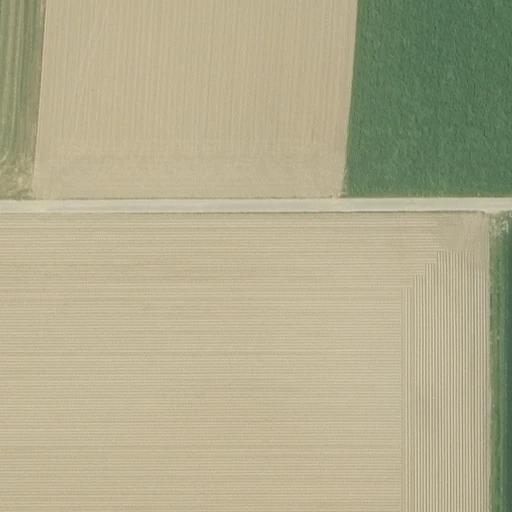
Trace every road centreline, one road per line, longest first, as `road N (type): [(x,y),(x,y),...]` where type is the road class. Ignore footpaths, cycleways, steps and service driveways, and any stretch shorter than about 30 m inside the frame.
road 1 (track): [(511,202),(0,207)]
road 2 (track): [(495,202),(495,511)]
